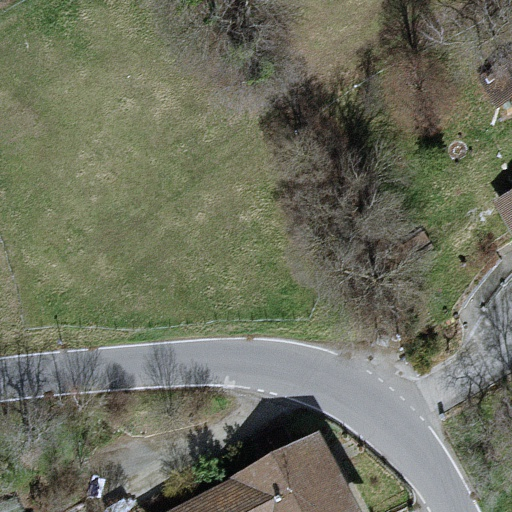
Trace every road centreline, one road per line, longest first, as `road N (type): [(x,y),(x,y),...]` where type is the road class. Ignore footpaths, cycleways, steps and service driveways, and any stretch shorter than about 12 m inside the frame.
road 1 (unclassified): [(458,511),(443,477),(401,430),(354,394),(271,363),(158,360),(0,378)]
road 2 (unknown): [(511,364),(401,430)]
